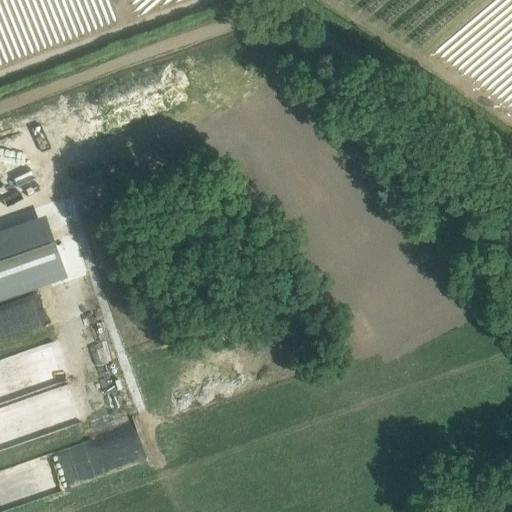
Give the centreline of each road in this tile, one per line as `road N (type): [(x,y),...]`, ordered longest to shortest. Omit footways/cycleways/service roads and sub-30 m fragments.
road 1 (track): [(321,0),(511,123)]
road 2 (track): [(193,0),(0,74)]
